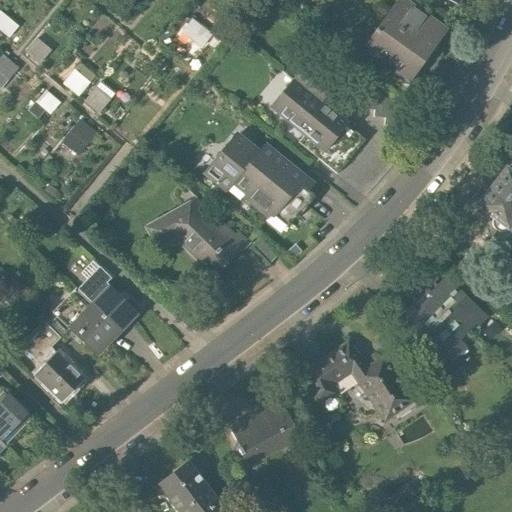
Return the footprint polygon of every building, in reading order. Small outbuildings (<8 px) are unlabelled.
[(447,31),(403,0),(398,0),(363,49),(377,59),(383,52),(403,66),(397,75),(409,84),(447,31)] [(0,29),(9,36),(19,24),(0,9),(0,29)] [(24,50),(40,64),(58,43),(42,29),(24,50)] [(4,51),(0,54),(0,71),(7,78),(19,65),(4,51)] [(79,61),(61,81),(78,96),(96,75),(79,61)] [(269,109),(296,132),(318,106),(330,92),(303,69),(269,109)] [(83,101),(99,112),(115,89),(99,78),(83,101)] [(366,85),(364,108),(375,109),(374,117),(385,118),(384,125),(398,127),(400,103),(388,102),(388,97),(378,96),(378,86),(366,85)] [(43,87),(27,110),(44,121),(59,98),(43,87)] [(345,128),(318,106),(296,132),(323,154),(345,128)] [(78,154),(96,131),(79,118),(60,140),(78,154)] [(258,152),(236,134),(202,174),(224,192),(229,185),(258,152)] [(263,145),(258,152),(229,185),(272,221),(298,190),(304,195),(312,186),(263,145)] [(511,225),(511,174),(504,168),(474,207),(507,232),(511,225)] [(198,200),(145,229),(153,244),(170,236),(214,280),(248,241),(238,233),(233,234),(198,200)] [(457,272),(435,294),(474,333),(496,310),(457,272)] [(110,287),(93,304),(121,332),(138,315),(110,287)] [(472,335),(474,333),(435,294),(413,316),(432,335),(424,343),(446,364),(460,349),(464,352),(476,340),(472,335)] [(97,357),(121,332),(93,304),(69,329),(97,357)] [(18,347),(41,369),(55,354),(50,348),(59,339),(41,323),(18,347)] [(384,421),(413,400),(387,352),(366,367),(356,353),(344,346),(304,373),(315,402),(336,394),(333,385),(350,373),(384,421)] [(34,376),(60,402),(82,380),(55,354),(41,369),(34,376)] [(1,391),(0,392),(0,440),(4,444),(29,418),(1,391)] [(255,417),(231,430),(240,448),(236,450),(245,465),(285,444),(293,458),(305,452),(282,408),(257,421),(255,417)] [(223,511),(186,464),(157,487),(176,511),(223,511)] [(135,493),(123,502),(130,511),(148,511),(149,511),(135,493)]
